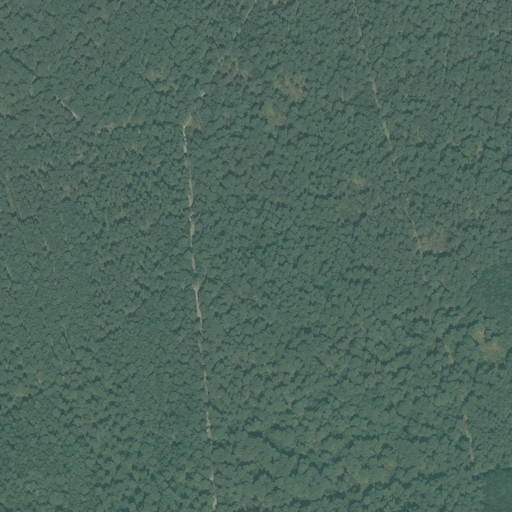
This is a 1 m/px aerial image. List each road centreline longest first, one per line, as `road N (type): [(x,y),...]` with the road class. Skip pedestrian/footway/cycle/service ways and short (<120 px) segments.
road 1 (track): [(219,511),(186,128),(111,134),(0,45)]
road 2 (track): [(347,0),(490,511)]
road 3 (track): [(478,467),(272,511)]
road 4 (track): [(350,0),(511,36)]
road 5 (track): [(186,128),(259,0)]
